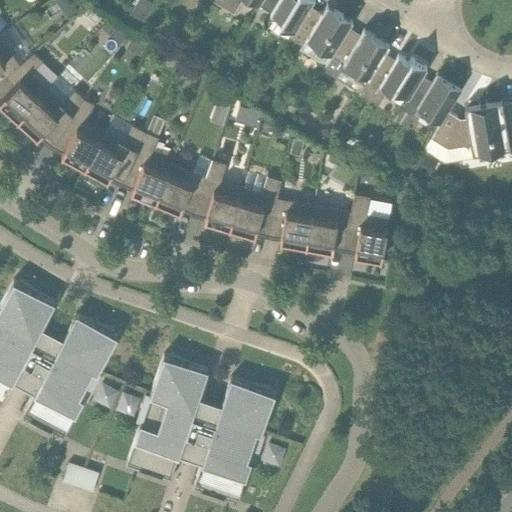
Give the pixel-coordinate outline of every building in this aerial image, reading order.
[(253,0),(259,3),(261,0),(212,0),(234,14),(242,0),(253,0)] [(294,31),(310,5),(313,0),(261,0),(259,3),(258,5),(280,19),(279,21),(294,31)] [(306,38),(331,54),(349,27),(353,20),(327,4),(322,13),(310,5),(294,31),(290,38),(302,45),(306,38)] [(368,78),(383,54),(389,44),(364,28),(361,34),(349,27),(331,54),(331,55),(324,66),(336,74),(344,63),(368,78)] [(0,81),(20,64),(1,35),(1,34),(1,33),(0,33),(0,81)] [(0,104),(17,120),(47,88),(47,87),(46,88),(31,74),(44,60),(35,51),(20,64),(0,81),(0,97),(1,99),(0,99),(0,104)] [(409,97),(415,87),(427,67),(411,58),(409,61),(398,55),(394,61),(383,54),(368,78),(360,92),(382,106),(393,87),(409,97)] [(440,122),(447,111),(461,88),(437,74),(425,93),(415,87),(409,97),(401,109),(412,116),(417,107),(440,122)] [(40,135),(51,144),(85,96),(77,90),(64,104),(47,89),(48,88),(47,88),(17,120),(37,138),(40,135)] [(61,155),(84,168),(105,129),(104,130),(87,120),(96,103),(85,96),(51,144),(63,151),(61,155)] [(447,111),(440,122),(432,134),(450,145),(467,143),(472,150),(472,153),(478,152),(479,159),(506,154),(504,147),(510,146),(502,99),(464,106),(466,118),(460,119),(447,111)] [(236,118),(258,125),(263,110),(241,103),(236,118)] [(119,182),(121,182),(146,130),(136,125),(127,142),(106,130),(105,129),(84,168),(108,181),(110,176),(119,182)] [(131,192),(155,202),(172,161),(171,161),(171,162),(153,154),(161,136),(146,130),(121,182),(133,187),(131,192)] [(295,139),(292,154),(302,156),(305,141),(295,139)] [(204,221),(229,228),(242,186),(241,186),(241,187),(223,181),(229,163),(213,158),(206,176),(193,212),(205,216),(204,221)] [(191,212),(193,212),(206,176),(173,162),(172,161),(155,202),(180,212),(182,208),(191,212)] [(268,235),(277,197),(282,179),(269,175),(264,193),(243,187),(243,186),(242,186),(229,228),(255,236),(256,231),(268,235)] [(354,255),(381,260),(389,217),(388,217),(387,218),(369,215),(373,196),(354,192),(351,211),(344,249),(355,251),(354,255)] [(280,242),(306,246),(314,203),(313,203),(313,204),(277,197),(268,235),(281,237),(280,242)] [(332,246),(344,249),(351,211),(315,204),(314,203),(306,246),(332,251),(332,246)] [(0,404),(1,405),(14,380),(35,391),(22,416),(40,426),(42,421),(47,424),(45,428),(63,438),(84,399),(86,400),(100,375),(97,374),(118,335),(99,325),(96,324),(76,313),(63,338),(42,326),(55,302),(35,291),(32,290),(14,280),(0,305),(0,404)] [(140,423),(126,464),(145,471),(147,467),(152,468),(151,473),(170,480),(179,453),(202,461),(193,487),(212,494),(214,490),(219,491),(218,496),(237,502),(251,461),(254,462),(263,435),(261,434),(275,392),(255,386),(252,385),(231,377),(222,404),(199,396),(208,370),(187,362),(183,361),(164,354),(149,396),(147,395),(138,422),(140,423)] [(63,481),(93,491),(99,472),(69,462),(63,481)]
